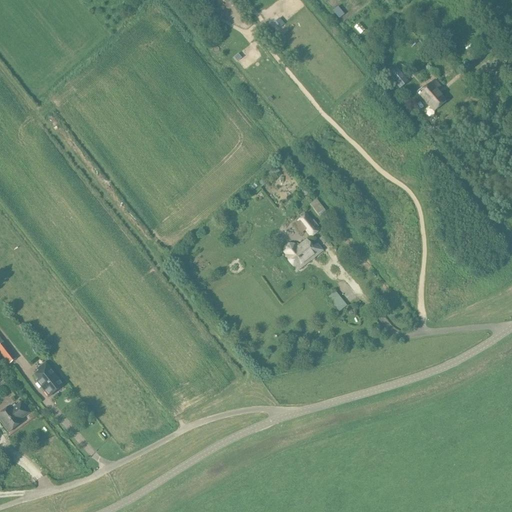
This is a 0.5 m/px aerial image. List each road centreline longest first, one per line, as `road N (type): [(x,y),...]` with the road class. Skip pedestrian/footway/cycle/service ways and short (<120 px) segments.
road 1 (residential): [(286,416),(279,410),(210,419),(104,471),(0,508)]
road 2 (unclassified): [(286,416),(439,369),(511,329)]
road 3 (unclassified): [(107,511),(286,416)]
